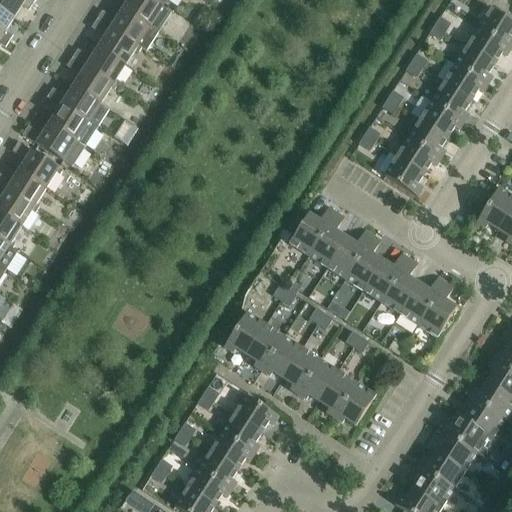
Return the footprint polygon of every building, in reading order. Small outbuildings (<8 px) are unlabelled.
[(33,7),(20,0),(0,0),(0,12),(14,21),(22,9),(29,13),(33,7)] [(171,15),(148,0),(130,0),(123,12),(150,29),(151,29),(159,34),(171,15)] [(14,21),(0,12),(0,37),(9,44),(13,38),(6,33),(14,21)] [(141,51),(146,54),(159,35),(150,29),(123,12),(115,25),(111,23),(111,19),(102,14),(97,22),(141,51)] [(511,40),(511,26),(490,13),(478,32),(511,53),(511,50),(511,42),(511,40)] [(450,27),(440,21),(434,29),(445,36),(450,27)] [(141,51),(97,22),(91,31),(100,36),(104,35),(107,37),(98,50),(126,68),(136,52),(139,54),(141,51)] [(445,36),(434,29),(429,38),(440,44),(445,36)] [(511,53),(478,32),(466,50),(494,68),(501,58),(505,61),(511,53)] [(9,44),(0,37),(0,46),(5,50),(9,44)] [(126,68),(98,50),(90,63),(87,61),(86,57),(78,52),(72,61),(117,89),(119,86),(115,84),(126,68)] [(494,68),(466,50),(454,69),(487,90),(492,82),(488,79),(494,68)] [(422,72),(427,64),(417,57),(411,65),(422,72)] [(117,89),(72,61),(67,69),(75,74),(79,73),(82,75),(74,89),(109,111),(101,106),(111,90),(115,93),(117,89)] [(422,72),(411,65),(406,73),(417,80),(422,72)] [(487,90),(454,69),(442,87),(470,105),(477,95),(482,98),(487,90)] [(470,105),(442,87),(430,106),(463,127),(468,119),(463,116),(470,105)] [(109,111),(74,89),(65,102),(62,100),(61,96),(53,90),(48,99),(97,131),(109,111)] [(403,102),(392,95),(387,102),(398,109),(403,102)] [(97,131),(48,99),(42,108),(50,113),(55,112),(58,114),(49,127),(84,150),(97,131)] [(398,109),(387,102),(382,110),(393,117),(398,109)] [(463,127),(430,106),(419,124),(447,142),(454,132),(458,135),(463,127)] [(447,142),(419,124),(407,142),(440,163),(445,155),(441,152),(447,142)] [(84,150),(49,127),(41,140),(38,138),(37,134),(29,129),(23,138),(67,167),(72,169),(84,150)] [(379,139),(367,131),(361,140),(372,148),(379,139)] [(372,148),(361,140),(355,149),(366,157),(372,148)] [(440,163),(407,142),(396,161),(424,179),(430,168),(435,171),(440,163)] [(63,173),(18,145),(12,154),(20,159),(25,158),(28,160),(19,174),(46,191),(57,175),(60,178),(63,173)] [(424,179),(396,161),(384,179),(416,200),(422,191),(417,188),(424,179)] [(46,191),(19,174),(11,187),(8,185),(7,181),(0,176),(0,188),(38,213),(40,209),(36,207),(46,191)] [(38,213),(0,188),(0,196),(3,199),(0,203),(0,215),(21,229),(32,214),(35,216),(38,213)] [(511,209),(511,199),(498,191),(476,226),(484,231),(487,227),(497,233),(511,209)] [(511,209),(497,233),(507,240),(505,244),(511,248),(511,209)] [(336,216),(328,211),(320,225),(308,217),(289,247),(309,259),(336,216)] [(21,229),(0,215),(0,242),(18,254),(13,251),(15,248),(11,245),(21,229)] [(346,241),(335,234),(344,221),(336,216),(309,259),(327,271),(346,241)] [(372,239),(364,234),(356,247),(346,241),(327,271),(345,282),(372,239)] [(382,264),(372,258),(380,244),(372,239),(345,282),(363,294),(382,264)] [(18,254),(0,242),(0,269),(6,274),(17,257),(16,256),(18,254)] [(409,262),(401,257),(392,271),(382,264),(363,294),(381,305),(409,262)] [(418,287),(408,281),(417,267),(409,262),(381,305),(400,317),(418,287)] [(445,285),(437,280),(429,294),(418,287),(400,317),(418,329),(445,285)] [(283,290),(274,285),(268,295),(277,300),(283,290)] [(455,311),(444,304),(453,290),(445,285),(418,329),(437,341),(455,311)] [(277,300),(285,306),(292,295),(283,290),(277,300)] [(21,309),(25,303),(16,297),(12,303),(21,309)] [(294,303),(304,310),(307,305),(297,298),(294,303)] [(21,309),(12,303),(8,309),(17,315),(21,309)] [(345,323),(351,312),(341,305),(340,307),(334,303),(328,313),(345,323)] [(320,314),(311,309),(304,319),(313,324),(320,314)] [(313,324),(322,330),(328,319),(320,314),(313,324)] [(265,328),(246,316),(224,350),(233,356),(236,351),(246,357),(265,328)] [(283,339),(265,328),(246,357),(257,364),(253,369),(261,374),(283,339)] [(356,337),(348,332),(341,342),(350,347),(356,337)] [(350,347),(359,353),(365,342),(356,337),(350,347)] [(302,351),(283,339),(261,374),(270,379),(273,374),(283,380),(302,351)] [(511,349),(510,348),(503,358),(498,355),(493,363),(511,375),(511,349)] [(320,362),(302,351),(283,380),(293,387),(290,392),(298,397),(320,362)] [(391,373),(397,362),(389,357),(382,368),(391,373)] [(338,374),(320,362),(298,397),(306,402),(309,397),(320,403),(338,374)] [(511,375),(493,363),(488,371),(493,374),(486,384),(511,400),(511,375)] [(356,386),(338,374),(320,403),(330,410),(327,415),(334,420),(356,386)] [(511,409),(511,400),(486,384),(480,394),(475,391),(470,400),(504,422),(511,409)] [(375,398),(356,386),(334,420),(342,425),(345,420),(356,427),(375,398)] [(209,390),(203,398),(214,405),(219,397),(209,390)] [(203,398),(198,406),(208,413),(214,405),(203,398)] [(280,420),(247,398),(234,417),(263,436),(269,425),(274,428),(280,420)] [(504,422),(470,400),(464,408),(469,411),(463,421),(463,422),(488,438),(487,439),(492,441),(504,422)] [(263,436),(234,417),(223,436),(255,457),(261,449),(256,446),(263,436)] [(476,457),(487,464),(499,446),(492,441),(487,439),(488,438),(463,422),(463,421),(458,418),(451,429),(447,427),(442,435),(476,457)] [(185,426),(180,435),(191,442),(196,433),(185,426)] [(180,435),(175,442),(186,449),(191,442),(180,435)] [(476,457),(442,435),(437,442),(441,445),(434,456),(464,475),(476,457)] [(255,457),(223,436),(211,454),(239,472),(246,462),(250,465),(255,457)] [(511,463),(511,453),(506,449),(501,457),(511,464),(511,463)] [(239,472),(211,454),(199,472),(232,493),(237,485),(232,482),(239,472)] [(464,475),(434,456),(428,466),(423,464),(419,471),(453,493),(464,475)] [(162,462),(157,470),(168,478),(173,469),(162,462)] [(157,470),(151,479),(163,486),(168,478),(157,470)] [(453,493),(419,471),(414,479),(418,482),(411,492),(441,511),(453,493)] [(232,493),(199,472),(187,491),(216,509),(223,498),(227,501),(232,493)] [(499,485),(488,478),(483,486),(493,493),(499,485)] [(493,493),(483,486),(478,493),(488,500),(493,493)] [(213,511),(216,509),(187,491),(176,509),(179,511),(213,511)] [(440,511),(441,511),(411,492),(405,502),(400,500),(395,508),(400,511),(440,511)]
